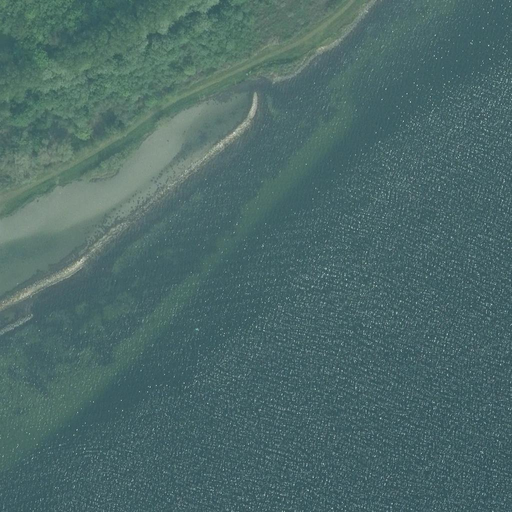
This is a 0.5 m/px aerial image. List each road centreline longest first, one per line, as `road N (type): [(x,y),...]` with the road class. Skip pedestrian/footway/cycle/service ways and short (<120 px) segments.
road 1 (track): [(355,0),(306,50),(191,94),(0,199)]
road 2 (track): [(148,0),(0,69)]
